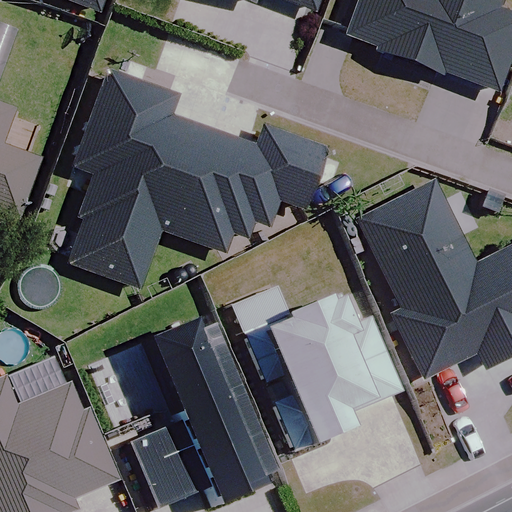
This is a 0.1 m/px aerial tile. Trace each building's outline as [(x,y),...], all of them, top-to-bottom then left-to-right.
[(51,0),(95,16),(100,0),(51,0)] [(320,0),(247,0),(251,2),(252,0),(281,0),(316,13),(320,0)] [(355,0),(343,35),(375,46),(374,51),(440,74),(441,69),(499,89),(511,50),(511,14),(497,9),(500,0),(355,0)] [(176,96),(103,69),(68,166),(92,175),(77,216),(83,219),(66,264),(134,289),(156,230),(222,254),(230,232),(244,238),(251,220),(267,226),(277,201),(302,210),(324,149),(260,126),(253,147),(169,116),(176,96)] [(0,216),(13,221),(35,160),(0,146),(0,141),(10,114),(0,109),(0,216)] [(388,316),(421,379),(473,353),(482,370),(511,354),(511,245),(472,266),(430,184),(356,221),(400,310),(388,316)] [(309,449),(355,431),(350,418),(399,398),(367,319),(349,326),(337,296),(329,299),(327,294),(258,322),(309,449)] [(146,339),(182,420),(126,444),(155,510),(205,488),(213,507),(260,487),(256,477),(273,470),(204,314),(146,339)] [(17,413),(5,384),(0,385),(0,511),(60,511),(58,506),(116,482),(77,388),(17,413)]
